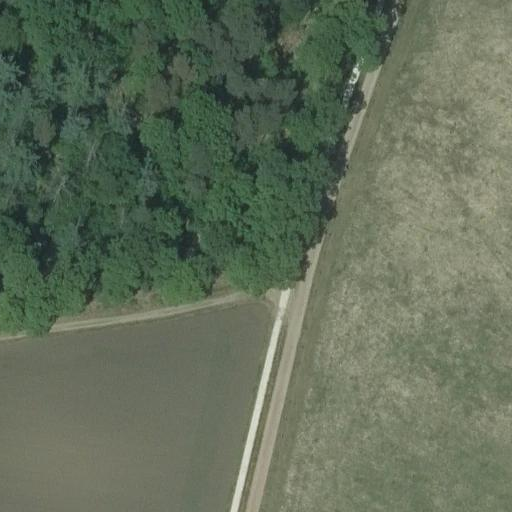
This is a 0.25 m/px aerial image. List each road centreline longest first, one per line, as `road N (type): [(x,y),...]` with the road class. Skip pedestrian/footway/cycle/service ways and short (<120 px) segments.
road 1 (track): [(396,0),(312,251),(250,511)]
road 2 (track): [(0,333),(249,295),(300,298)]
